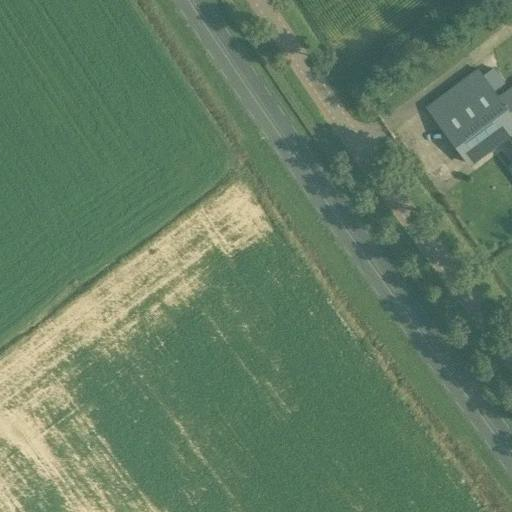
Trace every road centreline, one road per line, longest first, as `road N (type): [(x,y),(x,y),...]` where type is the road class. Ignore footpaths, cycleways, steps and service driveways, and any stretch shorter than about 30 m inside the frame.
road 1 (primary): [(511,463),(188,0)]
road 2 (unclassified): [(511,350),(258,0)]
